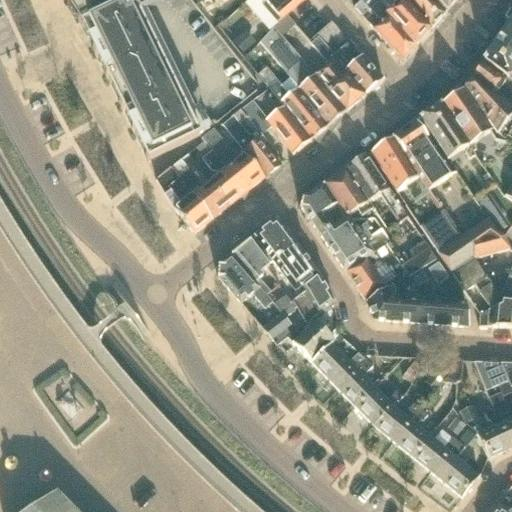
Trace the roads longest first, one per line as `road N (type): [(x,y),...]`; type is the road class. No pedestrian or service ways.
road 1 (residential): [(276,199),(347,300),(352,329),(370,342),(511,350)]
road 2 (secondary): [(339,511),(199,380),(153,299)]
road 3 (secondary): [(153,299),(66,207),(0,91)]
road 4 (residential): [(276,199),(407,88)]
road 5 (residential): [(153,299),(276,199)]
